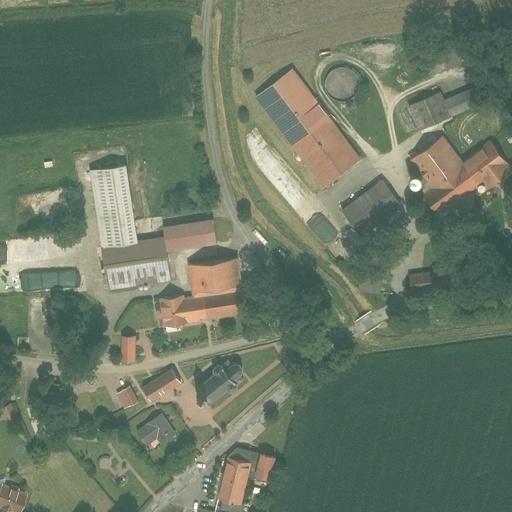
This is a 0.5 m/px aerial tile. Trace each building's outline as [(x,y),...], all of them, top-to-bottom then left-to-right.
[(354,70),(349,67),(343,66),(337,67),(332,70),(328,74),(326,78),(325,84),(326,89),(329,94),(332,98),(338,100),(344,101),(349,100),(354,97),(358,92),(360,86),(360,80),(358,75),(354,70)] [(293,71),(256,99),(323,186),(360,158),(293,71)] [(441,95),(410,107),(419,130),(450,117),(441,95)] [(424,194),(441,215),(483,182),(489,189),(509,174),(503,167),(508,163),(492,142),(463,165),(444,140),(414,163),(433,187),(424,194)] [(126,166),(91,171),(103,249),(138,244),(126,166)] [(283,186),(296,202),(304,195),(291,180),(283,186)] [(382,181),(341,212),(362,238),(402,208),(382,181)] [(213,221),(165,228),(166,240),(168,253),(216,246),(213,221)] [(166,240),(138,244),(103,249),(109,292),(173,282),(168,253),(166,240)] [(233,260),(189,266),(194,296),(237,290),(233,260)] [(414,290),(457,283),(454,266),(411,274),(414,290)] [(53,286),(70,284),(69,267),(52,269),(53,286)] [(362,274),(359,290),(381,294),(384,278),(362,274)] [(194,296),(160,300),(164,329),(255,317),(251,288),(237,290),(194,296)] [(136,363),(136,336),(122,336),(122,362),(136,363)] [(207,398),(213,405),(247,377),(235,362),(201,389),(207,398)] [(143,389),(152,403),(167,393),(182,383),(173,369),(143,389)] [(139,403),(131,387),(117,394),(125,410),(139,403)] [(12,402),(0,407),(6,420),(18,415),(12,402)] [(177,435),(163,415),(137,433),(148,448),(158,441),(161,446),(177,435)] [(236,511),(239,500),(244,501),(251,475),(260,477),(260,474),(271,477),(276,457),(240,447),(230,456),(226,472),(220,496),(222,496),(220,503),(218,510),(203,507),(201,511),(236,511)] [(18,511),(26,493),(1,483),(0,485),(0,506),(15,511),(18,511)]
